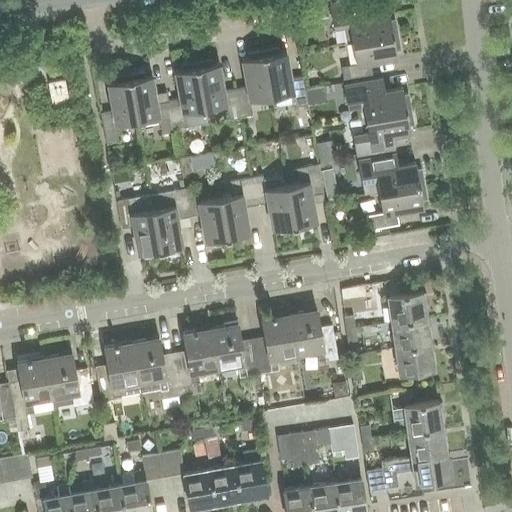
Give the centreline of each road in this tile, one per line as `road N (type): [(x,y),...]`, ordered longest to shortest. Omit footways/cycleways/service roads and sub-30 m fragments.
road 1 (residential): [(496,247),(0,330)]
road 2 (residential): [(496,247),(473,0)]
road 3 (residential): [(88,0),(100,46),(115,55),(288,24)]
